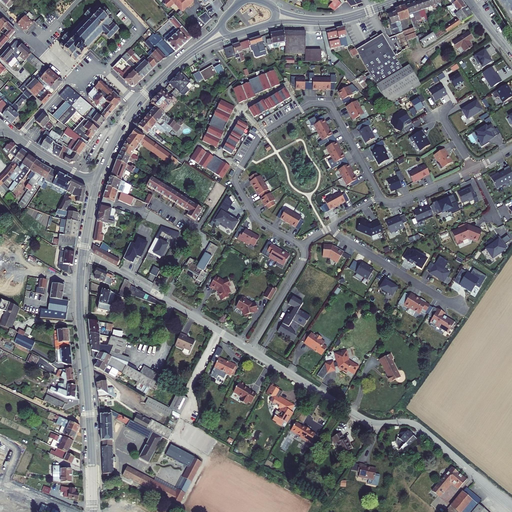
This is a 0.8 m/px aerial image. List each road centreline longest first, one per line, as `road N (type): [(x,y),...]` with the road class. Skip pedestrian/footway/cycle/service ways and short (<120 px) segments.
road 1 (residential): [(511,146),(403,201),(378,197),(302,243),(303,259),(251,350)]
road 2 (residential): [(251,350),(373,422),(412,422),(511,507)]
road 3 (secondary): [(94,511),(83,257)]
road 4 (residential): [(83,257),(251,350)]
road 5 (unknown): [(221,333),(181,435),(211,463)]
road 6 (residential): [(103,74),(96,68),(83,82),(71,76),(18,139)]
